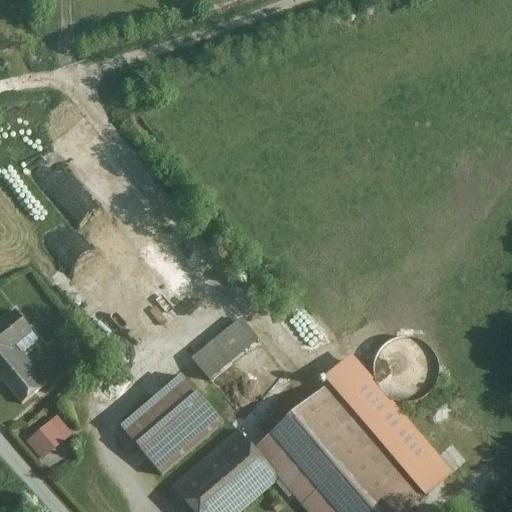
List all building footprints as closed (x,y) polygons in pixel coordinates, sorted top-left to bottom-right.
[(35,334),(16,311),(0,324),(0,379),(22,406),(48,384),(18,348),(35,334)] [(245,321),(195,359),(212,382),(262,344),(245,321)] [(225,427),(186,378),(124,428),(164,477),(225,427)] [(415,511),(427,503),(334,390),(259,452),(308,511),(415,511)] [(73,436),(59,419),(29,445),(43,462),(73,436)] [(248,511),(280,486),(238,437),(175,490),(194,511),(248,511)]
